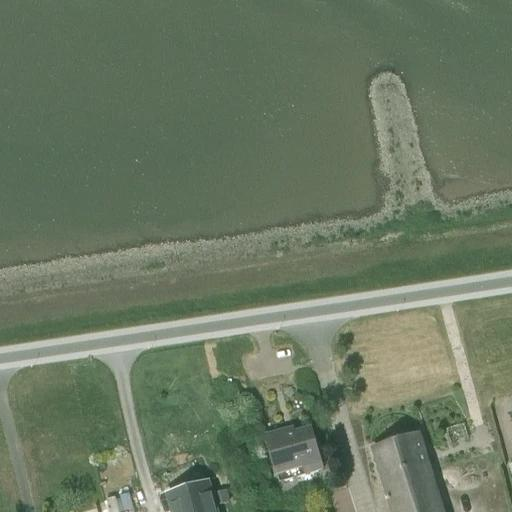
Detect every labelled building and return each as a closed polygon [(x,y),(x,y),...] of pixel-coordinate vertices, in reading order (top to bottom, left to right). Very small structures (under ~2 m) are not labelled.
[(280,484),(324,471),(312,430),(296,434),(295,430),(266,438),(278,478),(280,484)] [(392,511),(443,511),(420,435),(373,449),(392,511)] [(199,462),(160,474),(164,488),(204,476),(199,462)] [(172,511),(215,511),(214,506),(211,495),(208,483),(168,495),(172,511)] [(225,491),(211,495),(214,506),(228,503),(225,491)]
